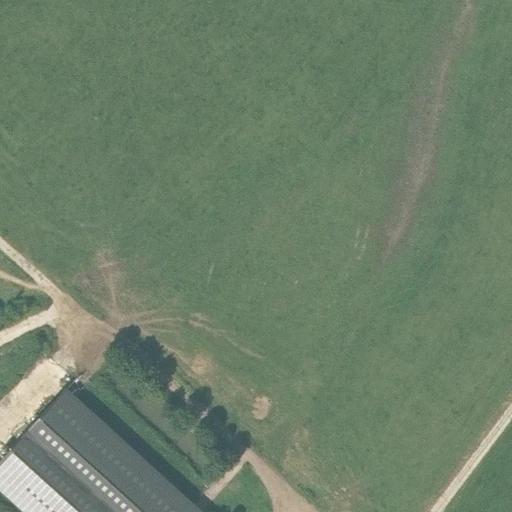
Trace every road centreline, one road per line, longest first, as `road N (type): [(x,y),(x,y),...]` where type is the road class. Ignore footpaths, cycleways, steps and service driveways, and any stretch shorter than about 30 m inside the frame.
road 1 (track): [(295,507),(248,456),(0,242)]
road 2 (track): [(511,411),(434,511)]
